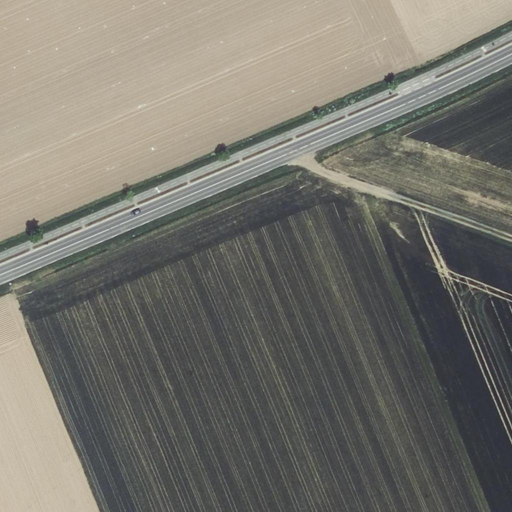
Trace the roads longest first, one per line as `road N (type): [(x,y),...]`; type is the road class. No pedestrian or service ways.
road 1 (secondary): [(0,275),(511,54)]
road 2 (track): [(511,241),(314,167),(297,150)]
